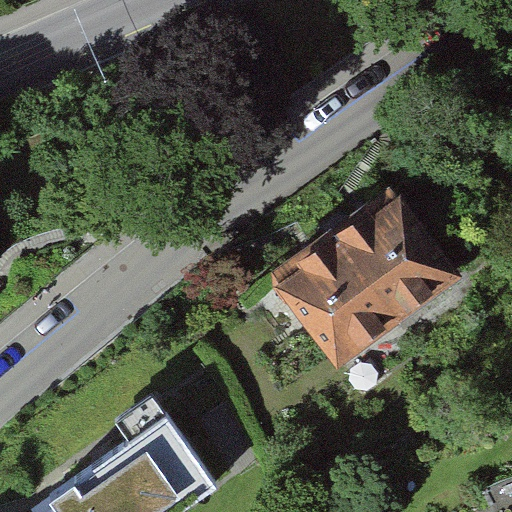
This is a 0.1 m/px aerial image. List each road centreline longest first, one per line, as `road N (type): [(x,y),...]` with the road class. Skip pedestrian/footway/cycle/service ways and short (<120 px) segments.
road 1 (residential): [(511,13),(415,75),(0,390)]
road 2 (tertiary): [(151,0),(0,65)]
